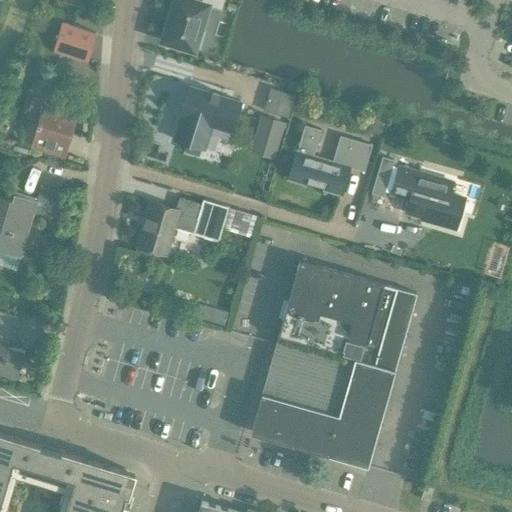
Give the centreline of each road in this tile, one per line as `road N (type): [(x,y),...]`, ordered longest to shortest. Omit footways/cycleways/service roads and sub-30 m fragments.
road 1 (residential): [(47,423),(114,160)]
road 2 (residential): [(348,232),(114,160)]
road 3 (residential): [(176,460),(348,511)]
road 4 (residential): [(114,160),(130,0)]
road 5 (residential): [(47,423),(176,460)]
